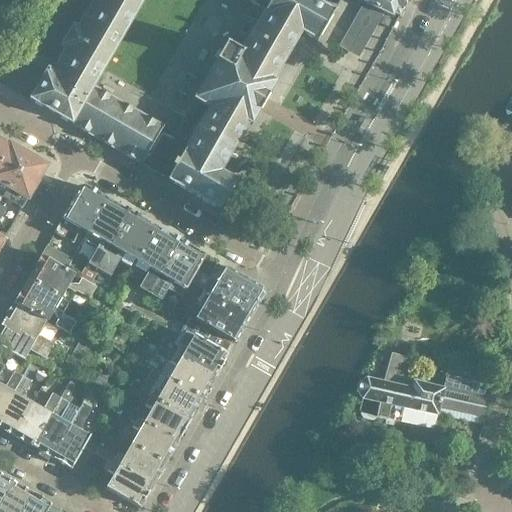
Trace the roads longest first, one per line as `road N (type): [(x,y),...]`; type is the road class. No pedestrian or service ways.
road 1 (secondary): [(302,280),(451,0)]
road 2 (secondary): [(174,511),(302,280)]
road 3 (residential): [(78,152),(302,280)]
road 4 (residential): [(511,510),(479,500),(511,373)]
road 5 (residential): [(78,152),(0,287)]
